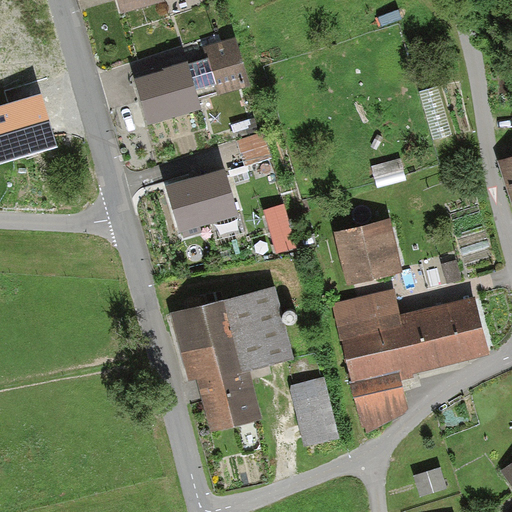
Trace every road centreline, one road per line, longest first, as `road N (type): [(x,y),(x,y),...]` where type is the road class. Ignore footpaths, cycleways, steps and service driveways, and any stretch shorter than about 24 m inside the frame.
road 1 (residential): [(123,212),(201,511)]
road 2 (residential): [(454,0),(511,241)]
road 3 (residential): [(63,0),(123,212)]
road 4 (residential): [(367,455),(437,397),(511,357)]
road 5 (residential): [(209,511),(367,455)]
road 6 (residential): [(123,212),(90,222),(0,218)]
